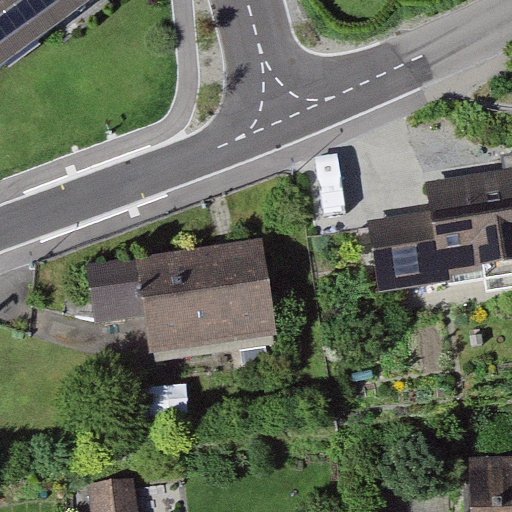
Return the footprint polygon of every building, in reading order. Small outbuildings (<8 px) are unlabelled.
[(0,0),(0,67),(91,0),(0,0)] [(511,168),(427,183),(432,211),(368,222),(381,294),(511,271),(511,168)] [(264,250),(84,284),(95,339),(135,332),(144,379),(283,353),(264,250)] [(511,511),(511,468),(473,470),(475,511),(511,511)] [(87,487),(91,511),(139,511),(134,479),(87,487)]
